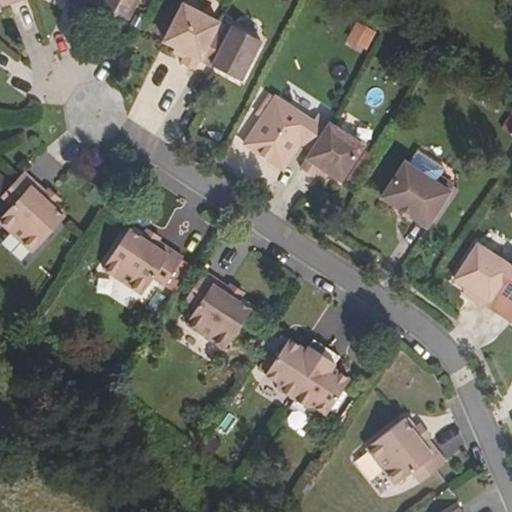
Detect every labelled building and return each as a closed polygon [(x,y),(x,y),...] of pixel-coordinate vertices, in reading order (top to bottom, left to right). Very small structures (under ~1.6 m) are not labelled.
[(219,23),(182,4),(163,42),(175,48),(185,53),(182,58),(180,63),(194,70),(199,60),(227,74),(230,70),(235,73),(233,77),(238,80),(258,41),(229,26),(224,36),(215,31),(219,23)] [(351,23),(345,44),(367,50),(373,29),(351,23)] [(185,53),(175,48),(172,53),(182,58),(185,53)] [(312,123),(274,99),(242,148),(280,172),(293,151),(289,149),(294,140),(298,143),(311,152),(300,169),(313,178),(319,168),(341,182),(364,147),(329,125),(316,117),(312,123)] [(294,140),(289,149),(293,151),(298,143),(294,140)] [(418,152),(410,165),(436,182),(439,177),(445,169),(418,152)] [(405,163),(382,198),(428,227),(454,187),(439,177),(436,182),(410,165),(405,163)] [(47,193),(24,172),(1,196),(12,207),(0,218),(0,222),(32,252),(64,217),(52,206),(43,197),(47,193)] [(47,193),(43,197),(52,206),(58,199),(49,191),(47,193)] [(127,227),(101,266),(140,293),(150,277),(162,285),(181,257),(155,239),(152,244),(141,236),(127,227)] [(155,239),(157,236),(146,228),(141,236),(152,244),(155,239)] [(511,266),(511,267),(479,245),(456,280),(468,288),(474,292),(470,298),(486,308),(488,306),(511,322),(511,320),(511,266)] [(228,288),(202,271),(184,300),(196,307),(186,323),(225,349),(251,310),(238,301),(226,293),(228,288)] [(228,288),(226,293),(238,301),(244,292),(231,284),(228,288)] [(470,298),(474,292),(468,288),(464,294),(470,298)] [(263,375),(274,383),(276,390),(290,400),(304,409),(312,408),(324,416),(348,380),(335,372),(333,375),(328,372),(338,357),(325,348),(312,339),(302,354),(297,350),(299,348),(287,340),(263,375)] [(367,446),(396,483),(410,471),(418,481),(445,461),(426,436),(421,439),(414,430),(404,417),(367,446)] [(426,436),(429,433),(422,424),(414,430),(421,439),(426,436)]
